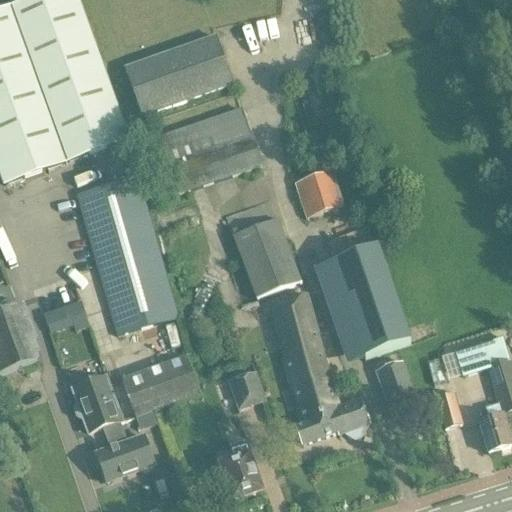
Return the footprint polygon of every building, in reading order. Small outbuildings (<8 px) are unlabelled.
[(0,173),(5,189),(127,145),(74,0),(51,0),(0,18),(0,173)] [(98,0),(124,72),(174,211),(180,209),(199,202),(255,182),(205,44),(189,0),(98,0)] [(332,175),(295,187),(306,223),(344,211),(332,175)] [(138,182),(77,200),(117,338),(177,321),(138,182)] [(237,234),(233,235),(235,240),(233,240),(257,303),(301,286),(275,224),(239,238),(237,234)] [(378,251),(331,268),(365,363),(412,346),(378,251)] [(306,299),(270,311),(281,352),(292,391),(304,388),(309,405),(297,409),(303,429),(295,432),(302,451),(337,437),(338,441),(344,439),(354,445),(364,442),(367,430),(369,429),(360,404),(340,412),(336,399),(335,398),(306,299)] [(0,341),(25,332),(17,310),(0,316),(0,341)] [(488,373),(498,407),(485,411),(489,423),(478,426),(488,458),(511,450),(511,445),(504,419),(511,416),(511,372),(502,342),(455,356),(462,381),(488,373)] [(122,384),(136,422),(140,434),(157,428),(153,416),(200,398),(186,361),(122,384)] [(439,363),(428,366),(434,389),(445,386),(439,363)] [(402,366),(376,376),(389,414),(416,405),(402,366)] [(238,414),(265,404),(255,377),(229,387),(238,414)] [(143,440),(128,446),(121,427),(122,427),(107,383),(73,395),(77,406),(74,412),(77,418),(82,421),(89,439),(103,434),(110,453),(96,457),(107,487),(154,470),(143,440)] [(444,433),(462,428),(453,397),(436,402),(444,433)] [(248,501),(263,496),(249,459),(246,454),(245,451),(233,455),(236,464),(219,470),(233,507),(236,506),(238,507),(247,504),(248,501)]
